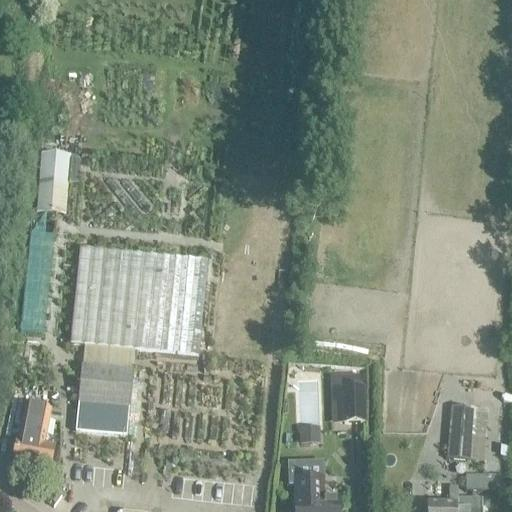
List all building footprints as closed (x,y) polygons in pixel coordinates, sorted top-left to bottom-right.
[(36,215),(64,217),(69,157),(41,154),(36,215)] [(69,347),(135,354),(197,359),(207,263),(79,251),(69,347)] [(75,434),(125,439),(132,372),(81,368),(77,409),(75,434)] [(330,379),(332,427),(365,426),(364,390),(359,390),(359,378),(330,379)] [(12,464),(49,471),(53,450),(42,448),(48,415),(22,410),(12,464)] [(447,454),(446,462),(483,465),(487,413),(450,411),(449,424),(447,454)] [(316,432),(300,432),(300,448),(316,447),(316,432)] [(324,465),(287,466),(288,489),(296,488),(296,503),(294,503),(294,511),(336,511),(336,502),(320,503),(320,488),(324,487),(324,465)] [(465,478),(465,494),(490,495),(490,493),(501,493),(503,493),(503,478),(465,478)] [(425,506),(425,511),(480,511),(481,501),(456,501),(456,493),(448,493),(448,506),(425,506)]
